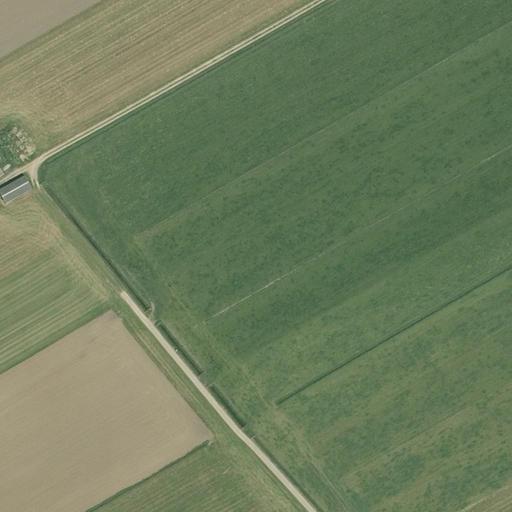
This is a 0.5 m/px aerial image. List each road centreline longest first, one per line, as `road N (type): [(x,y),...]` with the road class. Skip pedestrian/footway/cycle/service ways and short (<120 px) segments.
road 1 (track): [(10,175),(319,0)]
road 2 (track): [(122,293),(313,511)]
